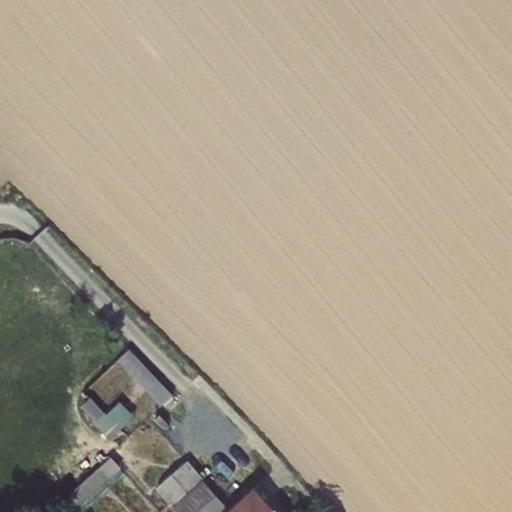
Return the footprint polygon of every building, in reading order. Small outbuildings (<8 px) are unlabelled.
[(129,349),(117,361),(161,406),(172,394),(129,349)] [(105,411),(93,421),(109,440),(122,429),(121,428),(134,416),(121,400),(107,413),(105,411)] [(110,457),(63,500),(72,511),(120,468),(110,457)] [(178,511),(224,511),(229,508),(202,478),(203,477),(187,460),(157,489),(178,511)] [(229,508),(224,511),(281,511),(277,508),(275,508),(255,485),(229,508)]
